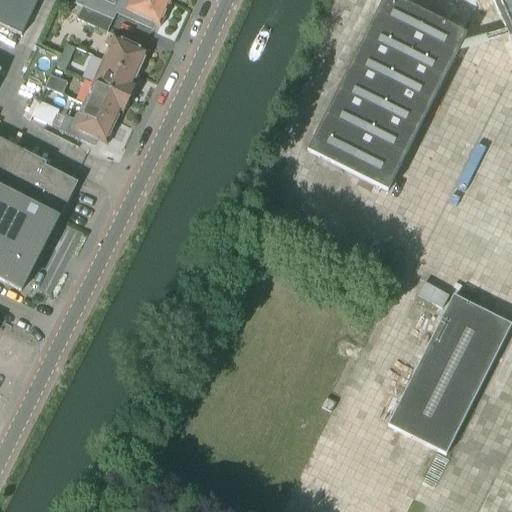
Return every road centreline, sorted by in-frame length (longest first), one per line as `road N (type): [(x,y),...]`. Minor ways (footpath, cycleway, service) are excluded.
road 1 (unclassified): [(0,460),(226,0)]
road 2 (unclassified): [(511,279),(298,169)]
